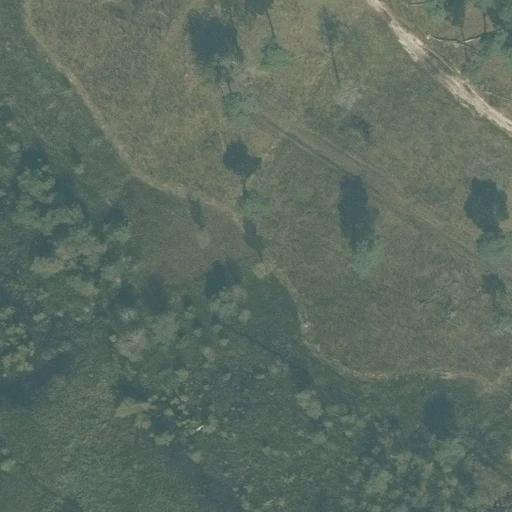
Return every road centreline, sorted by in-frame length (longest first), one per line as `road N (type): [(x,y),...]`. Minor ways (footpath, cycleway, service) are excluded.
road 1 (track): [(238,0),(227,72),(252,110),(511,275)]
road 2 (track): [(368,0),(387,28),(511,131)]
